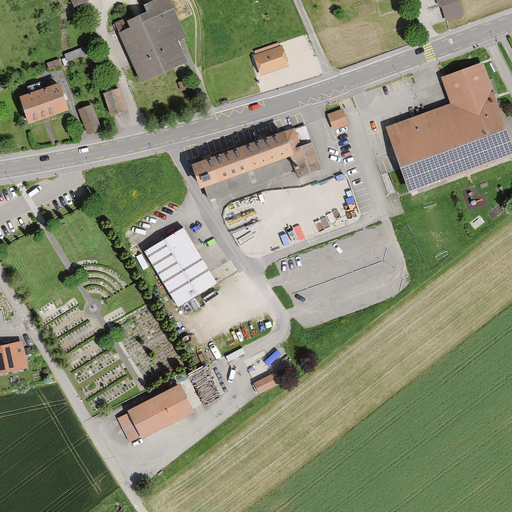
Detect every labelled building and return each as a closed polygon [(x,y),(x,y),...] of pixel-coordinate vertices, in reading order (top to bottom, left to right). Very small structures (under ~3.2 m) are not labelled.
[(70,0),(75,11),(99,0),(70,0)] [(458,0),(439,0),(446,22),(464,16),(458,0)] [(131,31),(120,36),(141,87),(188,68),(164,10),(128,25),(131,31)] [(281,47),(253,57),(260,77),(288,67),(281,47)] [(402,168),(410,189),(511,153),(511,147),(495,98),(483,64),(482,61),(441,75),(450,102),(438,106),(423,112),(395,121),(386,125),(402,168)] [(59,86),(19,100),(29,127),(69,113),(59,86)] [(120,89),(102,95),(110,120),(128,114),(120,89)] [(93,106),(79,111),(88,137),(103,132),(93,106)] [(342,108),(327,113),(333,129),(348,123),(342,108)] [(305,124),(191,164),(200,189),(204,187),(290,157),(295,170),(298,178),(322,169),(305,124)] [(182,225),(143,249),(180,307),(218,283),(182,225)] [(0,372),(28,367),(24,350),(22,339),(0,343),(0,372)] [(129,411),(116,417),(128,440),(141,433),(143,436),(196,410),(181,381),(127,408),(129,411)]
